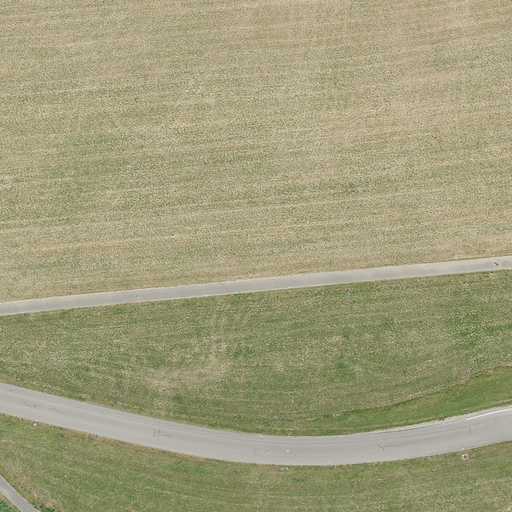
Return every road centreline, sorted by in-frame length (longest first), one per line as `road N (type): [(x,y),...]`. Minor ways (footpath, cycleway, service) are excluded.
road 1 (tertiary): [(511,420),(406,443),(261,450),(0,397)]
road 2 (track): [(0,308),(511,258)]
